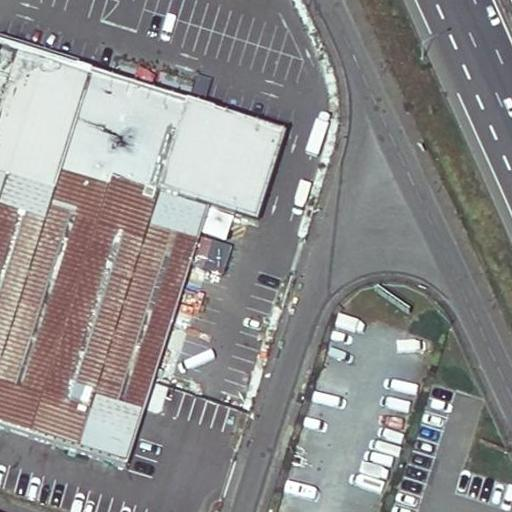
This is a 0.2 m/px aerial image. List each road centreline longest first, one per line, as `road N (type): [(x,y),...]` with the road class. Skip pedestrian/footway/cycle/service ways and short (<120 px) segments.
road 1 (unclassified): [(240,511),(311,287),(346,221),(406,172)]
road 2 (unclassified): [(406,172),(511,399)]
road 3 (unclassified): [(326,0),(406,172)]
road 4 (motorway): [(457,0),(511,118)]
